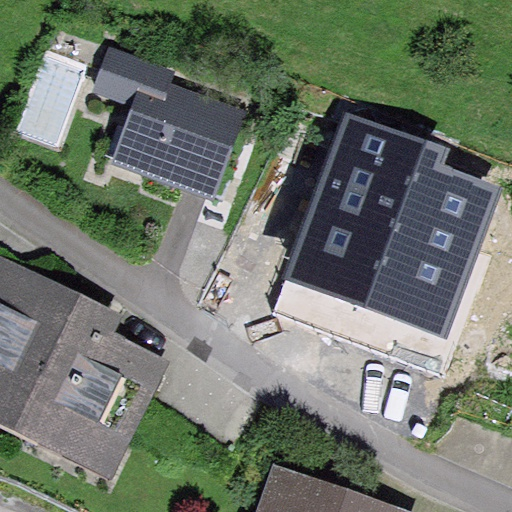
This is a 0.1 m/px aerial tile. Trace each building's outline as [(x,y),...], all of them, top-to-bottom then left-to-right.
[(33,121),(76,127),(85,54),(43,49),(33,121)] [(110,55),(96,92),(136,107),(116,161),(211,196),(240,118),(166,90),(171,77),(110,55)] [(346,153),(307,259),(442,308),(481,202),(346,153)] [(0,272),(0,406),(106,458),(159,350),(0,272)] [(365,511),(283,483),(272,511),(365,511)]
